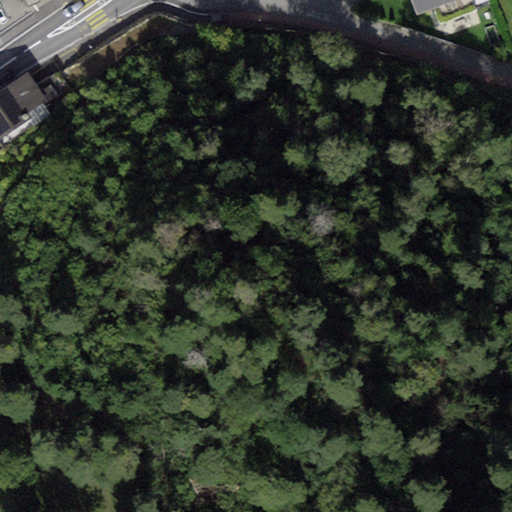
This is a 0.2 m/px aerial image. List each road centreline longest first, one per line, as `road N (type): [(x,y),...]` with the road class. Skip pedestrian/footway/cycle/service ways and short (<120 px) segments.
road 1 (residential): [(511,74),(296,8),(223,0)]
road 2 (primary): [(103,0),(0,70)]
